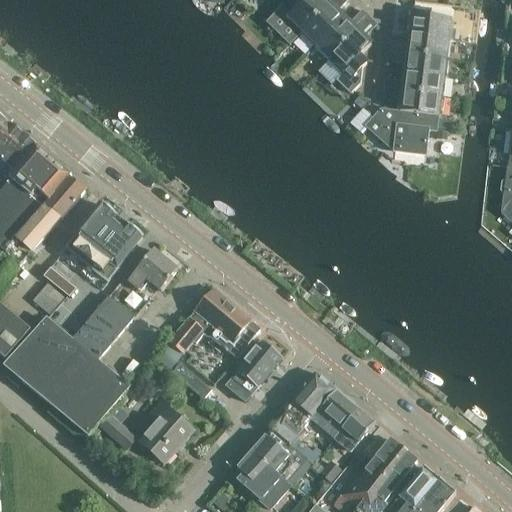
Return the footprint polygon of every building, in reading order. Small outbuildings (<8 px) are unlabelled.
[(335,0),(290,0),(278,13),(287,21),(302,35),(335,0)] [(340,10),(350,0),(335,0),(302,35),(316,48),(344,19),(337,12),(339,10),(340,10)] [(431,20),(432,11),(414,9),(413,18),(412,18),(410,37),(450,42),(453,23),(431,20)] [(330,62),(370,19),(363,12),(353,23),(353,24),(351,26),(344,19),(316,48),(330,62)] [(343,75),(350,69),(357,74),(366,64),(360,58),(372,46),(364,39),(367,36),(368,37),(377,26),(370,19),(330,62),(343,75)] [(448,61),(450,42),(410,37),(409,46),(391,44),(389,54),(448,61)] [(446,80),(448,61),(389,54),(388,64),(403,66),(403,65),(407,65),(405,75),(446,80)] [(443,99),(446,80),(405,75),(404,87),(400,86),(400,84),(386,82),(385,92),(443,99)] [(441,119),(443,99),(385,92),(383,102),(402,104),(400,114),(439,119),(441,119)] [(344,110),(355,119),(366,105),(356,97),(344,110)] [(365,129),(366,130),(393,155),(427,159),(430,133),(437,134),(439,119),(400,114),(381,111),(365,129)] [(0,141),(12,127),(0,117),(0,141)] [(36,148),(16,130),(12,127),(0,141),(0,195),(2,193),(0,192),(7,185),(36,148)] [(71,178),(36,148),(7,185),(0,192),(2,193),(0,195),(0,249),(6,255),(69,180),(71,178)] [(511,170),(511,171),(507,170),(505,195),(502,216),(511,223),(511,170)] [(84,194),(69,180),(6,255),(5,256),(0,261),(0,297),(22,271),(20,269),(84,194)] [(102,207),(67,250),(108,284),(143,240),(102,207)] [(162,294),(179,273),(154,252),(136,273),(137,274),(129,284),(139,293),(148,283),(162,294)] [(51,284),(58,275),(51,269),(44,278),(51,284)] [(64,280),(58,275),(51,284),(57,289),(64,280)] [(71,285),(64,280),(57,289),(63,294),(71,285)] [(77,291),(71,285),(63,294),(70,300),(77,291)] [(253,324),(215,292),(170,346),(184,357),(195,344),(197,346),(204,338),(211,339),(238,361),(262,332),(252,324),(253,324)] [(109,299),(72,342),(47,322),(7,370),(89,440),(110,415),(112,418),(101,430),(128,453),(138,441),(121,427),(129,418),(116,407),(130,390),(99,364),(136,322),(109,299)] [(31,332),(0,305),(0,356),(6,362),(31,332)] [(246,404),(282,361),(262,344),(226,387),(246,404)] [(285,411),(288,414),(272,433),(290,447),(336,392),(316,375),(285,411)] [(355,408),(336,392),(290,447),(290,448),(312,422),(315,424),(322,415),(339,428),(355,408)] [(150,414),(160,423),(140,446),(165,468),(195,434),(160,403),(150,414)] [(375,425),(355,408),(339,428),(346,434),(338,443),(335,441),(330,447),(340,457),(346,450),(351,454),(375,425)] [(266,438),(252,453),(277,474),(290,459),(266,438)] [(333,508),(338,511),(356,511),(404,454),(391,443),(358,483),(355,481),(333,508)] [(304,446),(297,454),(313,468),(324,455),(318,449),(314,454),(304,446)] [(277,474),(252,453),(238,471),(277,504),(291,488),(276,475),(277,474)] [(404,454),(356,511),(384,511),(395,498),(392,495),(417,465),(404,454)] [(416,511),(440,484),(425,471),(390,511),(416,511)] [(440,484),(416,511),(441,511),(455,496),(440,484)]
